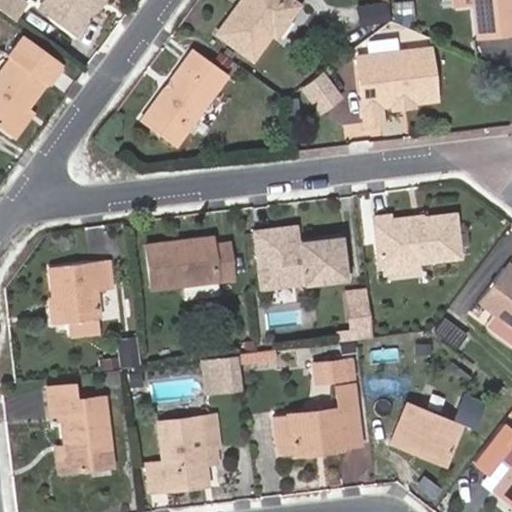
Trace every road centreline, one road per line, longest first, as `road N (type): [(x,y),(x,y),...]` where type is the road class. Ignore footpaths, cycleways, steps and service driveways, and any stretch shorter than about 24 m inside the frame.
road 1 (residential): [(481,151),(34,199)]
road 2 (residential): [(34,199),(168,0)]
